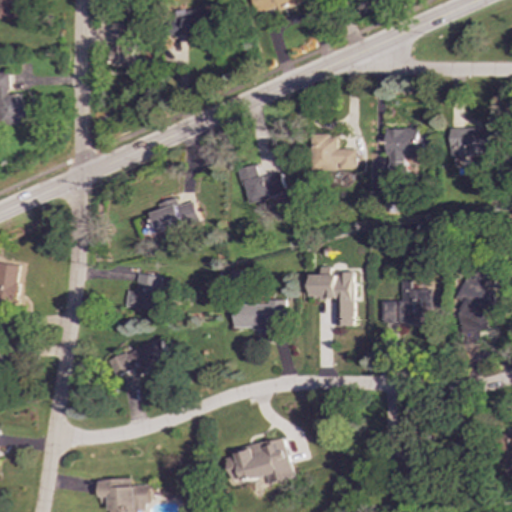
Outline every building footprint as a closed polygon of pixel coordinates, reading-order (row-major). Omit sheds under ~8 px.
[(0,0),(0,17),(19,17),(19,0),(0,0)] [(314,0),(251,0),(255,16),(314,0)] [(210,37),(207,10),(173,14),(175,36),(186,34),(186,39),(210,37)] [(137,67),(137,45),(128,45),(129,23),(112,23),(112,67),(137,67)] [(0,125),(26,125),(25,94),(11,94),(11,73),(0,73),(0,125)] [(496,151),(496,128),(451,129),(451,157),(482,156),(482,151),(496,151)] [(389,184),(407,184),(406,156),(430,155),(429,138),(420,138),(420,129),(388,129),(389,184)] [(357,170),(357,149),(338,149),(338,136),(311,136),(311,170),(357,170)] [(281,172),(259,177),(256,165),(240,169),(248,204),(286,194),(281,172)] [(196,202),(179,206),(177,198),(160,203),(162,211),(150,213),(153,222),(147,224),(149,234),(201,221),(196,202)] [(0,303),(18,305),(22,266),(0,263),(0,303)] [(483,288),(489,275),(471,267),(457,299),(465,303),(454,328),(476,338),(480,328),(483,330),(492,311),(494,312),(501,296),(483,288)] [(127,308),(158,311),(162,276),(139,274),(137,291),(129,290),(127,308)] [(337,326),(354,326),(355,274),(312,274),(312,296),(323,296),(323,300),(337,300),(337,326)] [(382,301),(383,327),(408,327),(408,323),(424,323),(424,330),(433,330),(433,289),(412,290),(412,281),(402,281),(402,301),(382,301)] [(234,329),(285,330),(286,302),(235,301),(234,329)] [(113,359),(119,375),(142,367),(143,370),(170,359),(163,340),(113,359)] [(295,478),(284,437),(236,450),(237,456),(227,459),(234,485),(268,476),(270,485),(295,478)] [(148,485),(129,486),(129,480),(100,480),(101,502),(109,502),(109,511),(138,511),(149,511),(148,485)]
